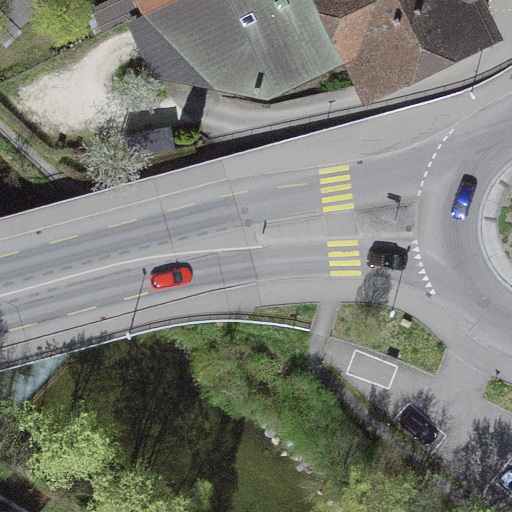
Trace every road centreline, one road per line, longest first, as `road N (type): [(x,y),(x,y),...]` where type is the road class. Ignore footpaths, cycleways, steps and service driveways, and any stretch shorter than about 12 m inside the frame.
road 1 (primary): [(478,160),(334,187),(184,251)]
road 2 (primary): [(184,251),(465,271)]
road 3 (primary): [(0,299),(184,251)]
